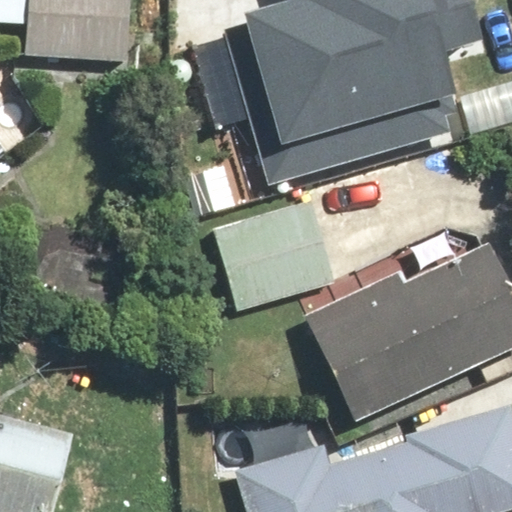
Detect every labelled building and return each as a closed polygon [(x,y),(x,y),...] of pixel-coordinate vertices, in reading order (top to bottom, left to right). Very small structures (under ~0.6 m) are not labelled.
[(0,0),(0,23),(33,24),(33,59),(134,60),(134,0),(0,0)] [(213,30),(263,192),(465,131),(440,48),(478,36),(466,0),(302,0),(303,2),(213,30)] [(0,169),(18,157),(0,132),(0,169)] [(325,209),(227,228),(244,313),(341,294),(325,209)] [(417,287),(410,273),(316,320),(369,426),(511,354),(511,283),(494,248),(417,287)] [(496,511),(511,507),(511,405),(447,425),(417,434),(420,444),(332,470),(329,460),(245,486),(252,511),(496,511)] [(64,511),(82,432),(0,414),(0,511),(64,511)]
